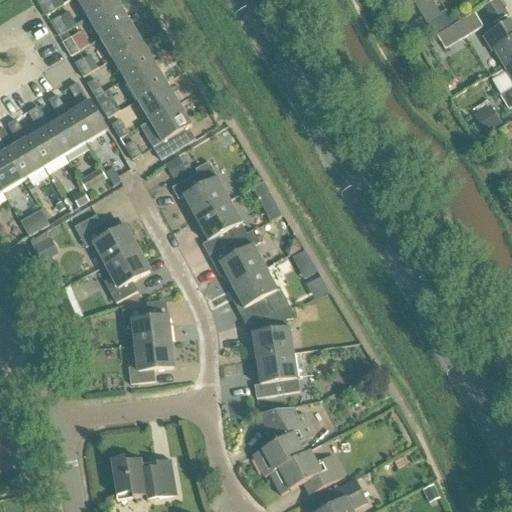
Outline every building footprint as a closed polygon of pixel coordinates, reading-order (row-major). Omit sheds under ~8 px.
[(46,18),(54,13),(46,0),(44,0),(37,4),(46,18)] [(117,3),(114,0),(75,0),(74,1),(87,21),(117,3)] [(430,0),(423,0),(413,6),(432,39),(454,26),(446,13),(440,16),(430,0)] [(511,13),(503,0),(499,0),(483,10),(494,27),(511,16),(511,13)] [(129,24),(117,3),(87,21),(99,42),(129,24)] [(471,18),(480,32),(483,30),(475,16),(471,18)] [(463,42),(480,32),(471,18),(454,28),(463,42)] [(58,39),(66,33),(58,20),(49,25),(58,39)] [(141,44),(129,24),(99,42),(111,62),(141,44)] [(505,71),(511,67),(511,28),(510,25),(484,40),(493,54),(495,53),(505,71)] [(70,59),(79,54),(70,40),(62,45),(70,59)] [(153,65),(141,44),(111,62),(123,83),(153,65)] [(82,80),(91,75),(82,61),(74,66),(82,80)] [(166,85),(153,65),(123,83),(136,103),(166,85)] [(511,67),(505,71),(507,74),(492,84),(501,98),(500,98),(509,113),(511,110),(511,67)] [(95,100),(103,95),(95,81),(86,86),(95,100)] [(178,106),(166,85),(136,103),(148,124),(178,106)] [(85,146),(106,133),(89,104),(88,104),(77,86),(69,91),(79,109),(68,116),(68,117),(68,118),(85,146)] [(103,95),(95,100),(108,122),(120,114),(109,94),(104,97),(103,95)] [(64,158),(85,146),(68,118),(68,117),(68,116),(57,98),(48,103),(59,121),(47,129),(47,130),(64,158)] [(161,145),(151,151),(158,164),(195,142),(187,129),(191,127),(178,106),(148,124),(161,145)] [(486,137),(502,127),(490,109),(474,119),(486,137)] [(44,171),(64,158),(47,130),(47,129),(36,110),(27,115),(38,134),(26,141),(27,142),(26,142),(44,171)] [(119,141),(127,136),(119,122),(111,127),(119,141)] [(23,183),(44,171),(26,142),(27,142),(26,141),(15,123),(7,128),(18,146),(6,154),(6,155),(23,183)] [(500,148),(507,144),(501,134),(494,138),(500,148)] [(0,190),(3,196),(23,183),(6,155),(6,154),(0,143),(0,190)] [(132,162),(140,157),(132,144),(123,149),(132,162)] [(167,166),(173,179),(184,173),(178,160),(167,166)] [(230,205),(217,181),(209,165),(195,172),(198,176),(172,189),(178,201),(182,199),(195,223),(230,205)] [(100,172),(80,184),(86,194),(106,182),(100,172)] [(79,211),(89,205),(83,194),(72,200),(79,211)] [(60,215),(66,212),(62,205),(56,208),(60,215)] [(241,226),(230,205),(195,223),(207,244),(202,246),(209,259),(254,234),(252,232),(246,236),(241,226)] [(24,240),(44,227),(36,214),(16,226),(24,240)] [(137,254),(124,228),(107,236),(97,216),(75,227),(80,239),(85,249),(93,245),(106,270),(137,254)] [(259,245),(254,234),(209,259),(214,268),(219,266),(232,291),(266,272),(252,248),(259,245)] [(47,235),(30,244),(45,273),(55,268),(52,261),(59,257),(47,235)] [(289,260),(301,253),(294,241),(287,245),(286,254),(289,260)] [(131,283),(147,274),(137,254),(106,270),(111,281),(103,286),(113,304),(136,293),(131,283)] [(277,293),(266,272),(232,291),(243,311),(238,314),(244,325),(245,327),(290,311),(290,309),(289,310),(280,293),(281,293),(280,292),(277,293)] [(321,282),(311,287),(318,301),(328,295),(321,282)] [(64,324),(76,319),(66,291),(53,295),(64,324)] [(286,324),(292,323),(290,311),(245,327),(247,338),(252,337),(256,363),(294,357),(290,332),(287,332),(286,324)] [(130,325),(134,350),(169,346),(165,319),(145,322),(143,312),(120,315),(122,326),(130,325)] [(75,344),(95,338),(90,321),(69,328),(75,344)] [(173,369),(169,346),(134,350),(138,374),(129,376),(131,388),(154,384),(152,373),(173,369)] [(298,381),(294,357),(256,363),(260,388),(255,389),(257,400),(301,394),(299,381),(298,381)] [(269,477),(269,478),(310,456),(309,455),(304,457),(298,447),(314,439),(302,416),(298,419),(295,412),(258,418),(267,435),(273,447),(253,459),(264,480),(269,477)] [(315,467),(310,456),(269,478),(280,499),(301,487),(308,499),(344,480),(332,458),(315,467)] [(147,503),(176,498),(170,462),(141,467),(141,464),(126,466),(125,461),(111,463),(117,504),(146,499),(147,503)] [(405,461),(400,464),(403,470),(408,467),(405,461)] [(327,511),(357,511),(369,506),(357,484),(326,500),(331,510),(327,511)] [(433,489),(424,494),(430,506),(440,501),(433,489)]
